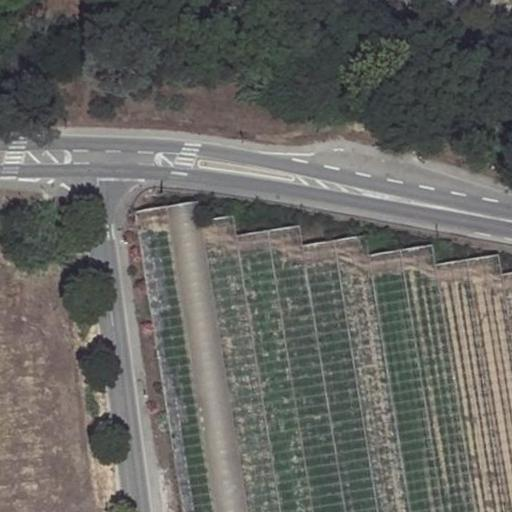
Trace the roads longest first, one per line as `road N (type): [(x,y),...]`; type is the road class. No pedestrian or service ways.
road 1 (tertiary): [(457,211),(192,149),(103,143)]
road 2 (tertiary): [(100,171),(457,211)]
road 3 (residential): [(100,171),(99,234),(136,511)]
